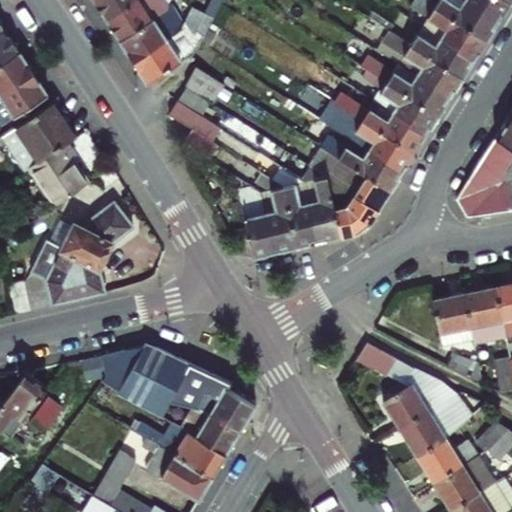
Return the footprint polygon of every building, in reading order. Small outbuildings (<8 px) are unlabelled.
[(93,0),(106,19),(134,0),(93,0)] [(134,0),(106,19),(119,40),(165,9),(166,8),(169,1),(170,0),(134,0)] [(147,82),(164,71),(183,59),(194,52),(222,0),(208,0),(203,11),(191,4),(182,21),(180,24),(184,28),(180,31),(133,61),(147,82)] [(486,40),(434,7),(423,0),(413,0),(409,7),(426,18),(421,27),(440,39),(442,36),(459,47),(457,50),(473,61),(486,40)] [(448,0),(438,0),(434,7),(486,40),(498,23),(481,12),(483,9),(469,0),(462,0),(458,6),(448,0)] [(469,0),(483,9),(481,12),(498,23),(511,2),(508,0),(469,0)] [(169,1),(166,8),(180,31),(184,28),(180,24),(182,21),(169,1)] [(165,9),(119,40),(133,61),(180,31),(166,8),(165,9)] [(421,27),(409,44),(462,78),(473,61),(457,50),(459,47),(442,36),(440,39),(421,27)] [(0,65),(20,52),(5,31),(0,34),(0,65)] [(462,78),(409,44),(388,31),(381,41),(402,54),(397,64),(415,77),(417,74),(434,85),(432,88),(449,98),(462,78)] [(0,94),(34,72),(20,52),(0,65),(0,94)] [(366,69),(438,115),(449,98),(432,88),(434,85),(417,74),(415,77),(397,64),(393,70),(368,53),(360,65),(366,69)] [(194,66),(185,85),(207,100),(213,103),(224,85),(194,66)] [(372,102),(392,115),(393,112),(409,122),(409,126),(424,136),(438,115),(366,69),(359,80),(378,92),(372,102)] [(0,115),(5,123),(48,94),(38,78),(34,72),(0,94),(0,115)] [(319,93),(335,104),(342,93),(325,82),(319,93)] [(177,98),(200,112),(207,100),(185,85),(177,98)] [(347,111),(413,154),(424,136),(409,126),(409,122),(393,112),(392,115),(372,102),(367,109),(342,93),(335,104),(347,111)] [(206,116),(200,112),(177,98),(167,113),(193,129),(196,131),(206,116)] [(54,101),(3,135),(26,170),(30,167),(70,141),(77,137),(54,101)] [(335,131),(349,139),(368,151),(368,150),(385,160),(382,164),(400,175),(413,154),(347,111),(335,130),(335,131)] [(511,121),(507,118),(495,137),(511,148),(511,121)] [(225,169),(234,155),(196,131),(193,129),(184,144),(207,158),(225,169)] [(324,149),(331,153),(338,158),(389,191),(400,175),(382,164),(385,160),(368,150),(368,151),(349,139),(335,131),(324,149)] [(511,148),(495,137),(486,151),(511,166),(511,148)] [(80,157),(70,141),(30,167),(55,205),(92,181),(77,159),(80,157)] [(291,171),(256,148),(249,159),(285,182),(291,171)] [(326,176),(338,158),(331,153),(324,149),(321,148),(310,165),(326,176)] [(505,181),(511,169),(511,166),(486,151),(478,163),(505,181)] [(225,169),(207,158),(199,172),(200,174),(221,187),(223,189),(223,188),(232,174),(225,169)] [(338,158),(326,176),(341,237),(357,234),(368,224),(389,191),(338,158)] [(505,181),(478,163),(467,181),(476,186),(493,183),(505,181)] [(266,232),(270,253),(298,247),(283,185),(256,168),(249,179),(265,190),(259,191),(264,212),(266,212),(270,232),(266,232)] [(341,237),(326,176),(306,180),(311,202),(314,202),(318,221),(314,222),(318,242),(341,237)] [(283,185),(298,247),(318,242),(314,222),(318,221),(314,202),(311,202),(306,180),(283,185)] [(476,186),(467,181),(455,199),(465,217),(480,214),(476,186)] [(505,181),(493,183),(497,212),(511,209),(507,181),(505,181)] [(493,183),(476,186),(480,214),(497,212),(493,183)] [(221,187),(211,193),(209,194),(220,214),(224,213),(231,209),(230,207),(233,205),(223,188),(223,189),(221,187)] [(247,236),(252,257),(270,253),(266,232),(270,232),(266,212),(264,212),(259,191),(238,196),(247,236)] [(55,239),(35,275),(27,276),(27,279),(33,309),(102,293),(97,269),(110,242),(133,225),(113,200),(93,215),(64,202),(47,235),(55,239)] [(14,313),(33,309),(27,279),(8,283),(14,313)] [(511,332),(511,283),(496,287),(506,334),(511,332)] [(506,334),(496,287),(463,293),(473,340),(506,334)] [(473,340),(463,293),(433,298),(442,345),(463,341),(466,358),(453,351),(445,364),(482,383),(473,340)] [(104,354),(106,374),(103,380),(162,415),(170,401),(180,402),(186,389),(195,393),(205,369),(149,342),(104,354)] [(499,390),(511,387),(511,365),(511,359),(510,356),(494,360),(499,390)] [(382,401),(398,428),(455,391),(439,376),(416,365),(406,378),(410,384),(382,401)] [(186,389),(180,402),(197,406),(203,407),(240,429),(256,404),(228,387),(231,381),(205,369),(195,393),(186,389)] [(27,370),(0,406),(0,430),(1,429),(13,437),(21,427),(43,444),(49,435),(43,431),(61,407),(49,398),(31,423),(25,418),(49,386),(27,370)] [(455,391),(398,428),(416,456),(446,437),(473,415),(455,391)] [(184,428),(187,430),(226,453),(240,429),(203,407),(197,406),(184,428)] [(135,430),(147,437),(212,476),(226,453),(187,430),(184,435),(169,426),(165,434),(141,419),(135,430)] [(474,441),(483,449),(486,447),(508,427),(497,419),(474,441)] [(511,429),(508,427),(486,447),(498,460),(511,446),(511,429)] [(212,476),(147,437),(143,443),(156,451),(145,468),(198,500),(212,476)] [(416,456),(432,482),(478,453),(468,438),(453,448),(446,437),(416,456)] [(93,493),(94,494),(124,511),(150,511),(152,510),(118,489),(137,459),(120,449),(93,493)] [(432,482),(449,510),(495,482),(478,453),(432,482)] [(49,493),(60,474),(42,462),(29,481),(49,493)] [(450,511),(506,511),(511,508),(495,482),(449,510),(450,511)] [(84,511),(124,511),(94,494),(83,511),(84,511)]
